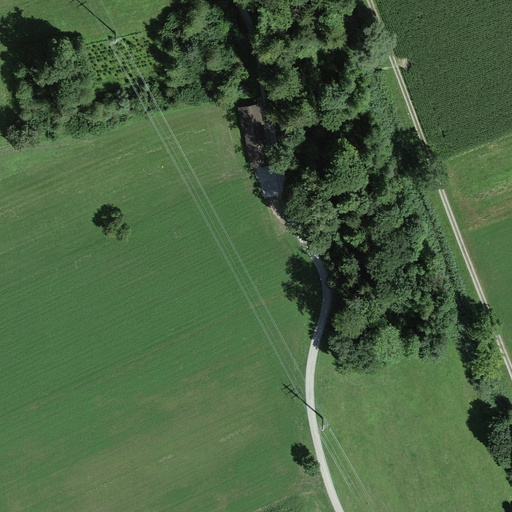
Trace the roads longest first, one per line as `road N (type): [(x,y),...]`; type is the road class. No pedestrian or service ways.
road 1 (track): [(237,0),(252,32),(277,176),(327,293),(306,394),(322,470),(341,511)]
road 2 (track): [(511,372),(367,0)]
